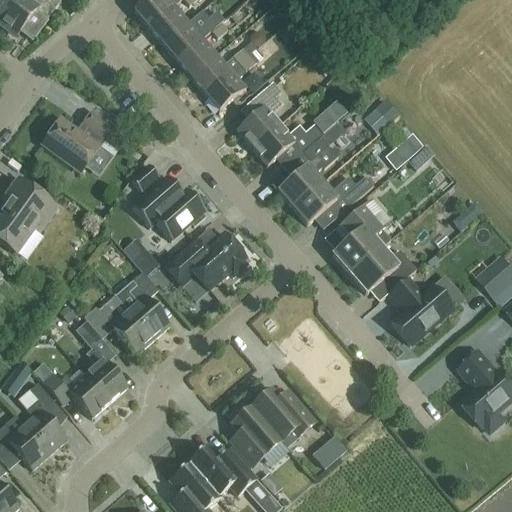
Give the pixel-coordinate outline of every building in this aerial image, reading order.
[(27,0),(13,0),(0,18),(0,26),(15,38),(34,13),(46,21),(60,2),(57,0),(32,0),(31,2),(27,0)] [(0,0),(0,18),(13,0),(0,0)] [(148,0),(133,13),(147,30),(174,7),(181,1),(182,0),(148,0)] [(182,0),(181,1),(188,8),(197,0),(182,0)] [(188,24),(174,7),(147,30),(161,47),(188,24)] [(161,47),(175,63),(202,40),(188,24),(161,47)] [(220,25),(209,34),(216,41),(226,32),(220,25)] [(175,63),(189,79),(216,57),(202,40),(175,63)] [(189,79),(203,96),(248,58),(241,50),(224,66),(216,57),(189,79)] [(248,58),(203,96),(218,113),(245,90),(236,80),(254,65),(248,58)] [(250,151),(278,127),(269,117),(281,107),(274,99),(280,94),(272,85),(247,105),(255,115),(235,133),(250,151)] [(109,119),(136,142),(150,125),(123,102),(109,119)] [(379,108),(368,117),(376,127),(387,119),(379,108)] [(327,135),(344,124),(334,109),(317,121),(327,135)] [(60,121),(41,147),(79,175),(83,170),(97,180),(117,153),(113,150),(122,138),(90,114),(77,133),(60,121)] [(298,158),(301,155),(319,139),(319,140),(322,137),(314,127),(304,135),(298,127),(286,137),(278,127),(250,151),(266,169),(290,148),(298,158)] [(276,193),(291,210),(320,185),(313,176),(321,169),(322,171),(336,160),(319,140),(319,139),(301,155),(309,164),(304,168),(305,169),(276,193)] [(419,152),(409,139),(383,161),(393,173),(419,152)] [(158,180),(149,169),(131,185),(140,196),(158,180)] [(320,185),(291,210),(306,227),(339,199),(347,209),(372,188),(364,179),(354,187),(346,179),(328,195),(320,185)] [(39,233),(56,209),(16,180),(3,199),(6,201),(0,210),(0,242),(16,254),(34,230),(39,233)] [(167,180),(159,188),(131,211),(149,232),(155,226),(171,245),(191,227),(193,230),(204,221),(202,218),(205,215),(186,194),(182,197),(167,180)] [(332,259),(349,278),(380,252),(390,244),(361,211),(341,228),(352,241),(332,259)] [(228,276),(232,280),(246,268),(242,264),(245,262),(224,237),(200,258),(191,248),(196,244),(196,243),(164,270),(181,290),(193,279),(207,295),(228,276)] [(389,263),(380,252),(349,278),(366,298),(386,281),(395,291),(415,274),(399,254),(389,263)] [(477,285),(481,289),(493,303),(511,286),(511,276),(501,264),(477,285)] [(117,302),(126,312),(152,342),(169,327),(146,302),(156,293),(141,275),(130,284),(134,288),(117,302)] [(441,301),(432,290),(421,299),(407,283),(387,300),(396,310),(399,308),(405,314),(390,326),(409,349),(447,317),(437,305),(441,301)] [(85,323),(98,339),(100,342),(112,331),(135,357),(152,342),(126,312),(117,302),(100,317),(94,309),(82,320),(85,323)] [(511,325),(511,308),(503,316),(511,325)] [(87,348),(98,339),(85,323),(74,332),(87,348)] [(95,368),(84,377),(108,405),(126,389),(92,350),(84,356),(95,368)] [(497,376),(478,355),(457,373),(467,385),(470,383),(478,392),(460,408),(481,432),(484,430),(490,437),(504,425),(498,417),(511,405),(511,385),(501,372),(497,376)] [(108,405),(84,377),(73,387),(65,377),(58,383),(52,376),(41,385),(60,408),(71,399),(90,421),(108,405)] [(31,419),(22,427),(21,427),(48,457),(65,443),(40,414),(52,404),(36,385),(27,393),(34,401),(23,410),(31,419)] [(270,394),(262,401),(257,401),(248,408),(280,445),(291,436),(296,442),(314,426),(291,400),(287,394),(278,402),(270,394)] [(0,424),(8,417),(0,408),(0,424)] [(234,450),(252,470),(280,445),(248,408),(240,415),(239,421),(231,428),(238,436),(229,444),(234,450)] [(31,472),(48,457),(21,427),(22,427),(14,417),(0,429),(0,448),(6,443),(31,472)] [(330,470),(349,454),(335,438),(317,454),(330,470)] [(187,467),(188,468),(218,500),(229,490),(237,499),(246,492),(255,484),(229,454),(219,463),(207,449),(187,467)] [(207,511),(219,502),(218,500),(188,468),(169,485),(181,498),(170,507),(174,511),(207,511)] [(0,511),(14,511),(17,510),(0,489),(0,477),(4,474),(0,469),(0,511)] [(255,484),(246,492),(263,511),(279,511),(280,511),(255,484)]
